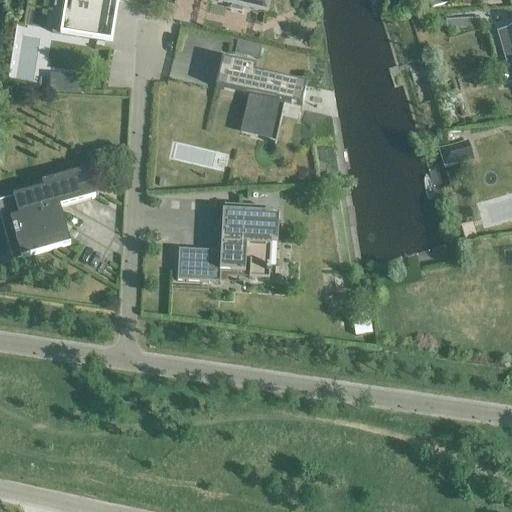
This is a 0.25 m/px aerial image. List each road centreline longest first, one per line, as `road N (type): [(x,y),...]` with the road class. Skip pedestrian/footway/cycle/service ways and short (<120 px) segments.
road 1 (residential): [(511,413),(126,357)]
road 2 (residential): [(126,357),(142,6)]
road 3 (residential): [(126,357),(0,341)]
